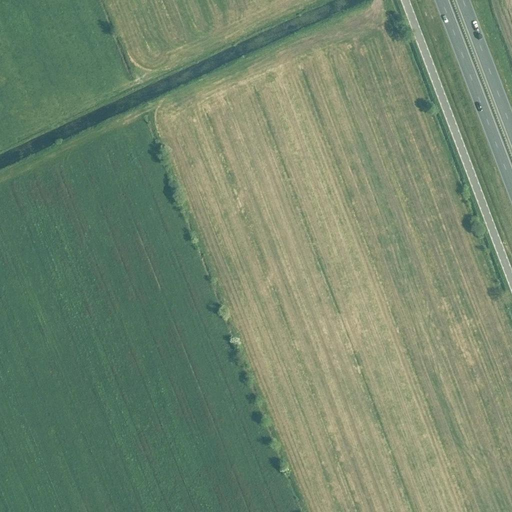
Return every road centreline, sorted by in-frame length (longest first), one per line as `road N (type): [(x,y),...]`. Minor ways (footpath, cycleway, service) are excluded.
road 1 (unclassified): [(511,283),(404,0)]
road 2 (trunk): [(441,0),(511,186)]
road 3 (trunk): [(511,132),(461,0)]
